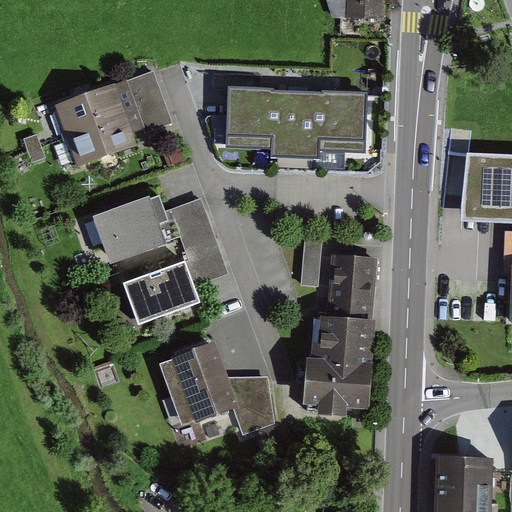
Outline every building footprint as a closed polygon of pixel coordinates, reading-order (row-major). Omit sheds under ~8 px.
[(385,0),(327,0),(327,4),(332,21),(384,22),(385,0)] [(154,73),(115,87),(133,136),(144,132),(146,136),(173,126),(154,73)] [(115,87),(56,109),(80,173),(139,151),(133,136),(115,87)] [(511,217),(511,93),(470,91),(455,104),(452,152),(466,153),(462,215),(511,217)] [(369,99),(231,94),(228,152),(272,154),(272,162),(319,164),(319,157),(366,158),(369,99)] [(46,160),(38,136),(24,141),(32,165),(46,160)] [(151,203),(150,200),(92,222),(110,271),(169,249),(167,245),(161,229),(170,225),(165,214),(160,200),(151,203)] [(202,201),(165,214),(170,225),(161,229),(167,245),(181,239),(190,264),(186,266),(195,290),(230,277),(202,201)] [(511,217),(462,215),(462,225),(511,227),(511,217)] [(323,238),(306,236),(301,288),(319,290),(323,238)] [(379,261),(332,257),(327,322),(321,321),(319,350),(314,349),(313,367),(309,367),(305,411),(319,412),(319,423),(347,425),(348,415),(371,417),(378,325),(374,325),(379,261)] [(195,290),(186,266),(123,289),(139,331),(202,307),(195,290)] [(217,346),(159,368),(182,431),(235,412),(244,440),(276,427),(270,379),(229,380),(217,346)] [(493,511),(495,463),(437,461),(434,511),(493,511)]
